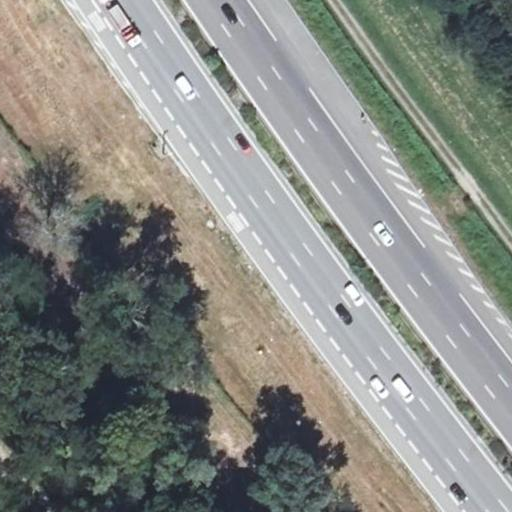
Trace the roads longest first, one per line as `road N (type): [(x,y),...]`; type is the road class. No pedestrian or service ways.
road 1 (motorway): [(127,0),(326,287),(500,511)]
road 2 (motorway): [(511,384),(367,198),(231,0)]
road 3 (track): [(511,230),(339,0)]
